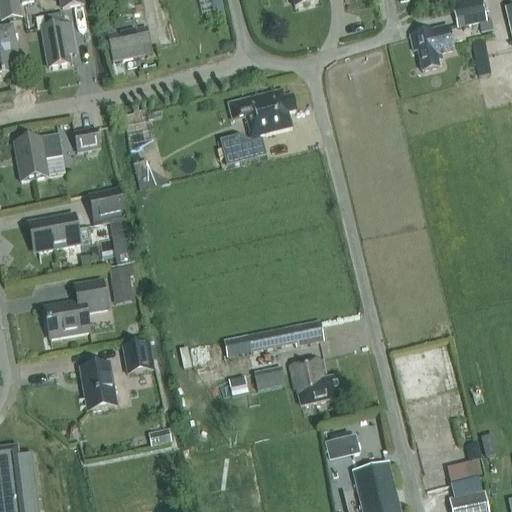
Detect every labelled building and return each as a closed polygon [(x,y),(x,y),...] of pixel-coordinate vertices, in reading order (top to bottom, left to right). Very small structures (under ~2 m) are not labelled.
[(17,0),(0,0),(0,17),(1,24),(21,21),(17,0)] [(59,0),(61,12),(83,8),(81,0),(59,0)] [(202,0),(203,17),(223,16),(221,0),(202,0)] [(291,0),(294,10),(318,4),(316,0),(291,0)] [(477,26),(486,24),(482,8),(453,15),(457,32),(478,27),(477,26)] [(63,16),(34,21),(36,33),(41,32),(48,71),(70,67),(68,56),(75,55),(70,27),(65,28),(63,16)] [(492,33),(490,23),(486,24),(477,26),(478,27),(480,36),(492,33)] [(0,79),(13,77),(11,66),(18,65),(12,28),(0,29),(0,79)] [(454,55),(448,29),(410,38),(413,55),(417,54),(422,75),(439,71),(438,63),(442,62),(441,57),(454,55)] [(107,39),(111,55),(150,47),(146,31),(107,39)] [(475,45),(476,77),(486,76),(485,44),(475,45)] [(241,104),(250,141),(291,131),(287,115),(296,113),(292,98),(273,103),(272,99),(256,103),(256,100),(241,104)] [(76,156),(100,152),(96,133),(73,137),(76,156)] [(240,138),(219,143),(226,170),(266,160),(262,142),(242,147),(240,138)] [(40,142),(14,147),(21,186),(47,181),(44,164),(62,161),(59,139),(40,142)] [(139,166),(132,168),(135,176),(139,192),(140,195),(167,188),(167,186),(166,183),(149,173),(146,164),(139,166)] [(118,194),(89,199),(94,225),(123,219),(118,194)] [(39,256),(79,248),(74,218),(26,227),(27,228),(32,227),(38,255),(32,256),(32,257),(38,256),(40,265),(41,265),(39,256)] [(130,255),(115,258),(117,269),(132,266),(130,255)] [(132,292),(130,281),(134,280),(133,269),(109,274),(113,296),(132,292)] [(107,312),(102,285),(74,290),(77,305),(44,311),(51,354),(52,353),(51,342),(89,336),(86,316),(107,312)] [(320,325),(247,340),(250,357),(295,347),(296,350),(324,344),(320,325)] [(149,342),(122,347),(127,378),(155,373),(149,342)] [(342,400),(337,379),(326,381),(321,361),(285,370),(291,394),(297,392),(301,410),(326,404),(342,400)] [(79,372),(87,415),(116,410),(109,367),(79,372)] [(257,395),(275,391),(271,373),(253,377),(257,395)] [(168,433),(155,436),(157,449),(171,446),(168,433)] [(493,438),(480,441),(485,461),(497,458),(493,438)] [(355,440),(350,441),(354,459),(359,457),(355,440)] [(481,462),(477,446),(464,449),(468,465),(481,462)] [(16,453),(0,454),(0,511),(39,511),(33,458),(17,460),(16,453)] [(399,511),(389,466),(354,474),(362,511),(399,511)] [(487,511),(484,496),(449,503),(450,511),(487,511)]
